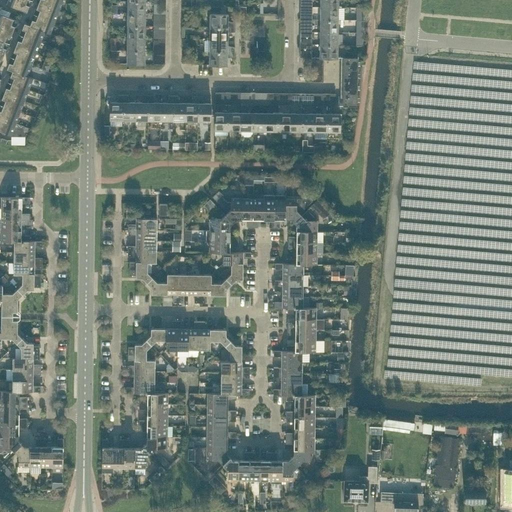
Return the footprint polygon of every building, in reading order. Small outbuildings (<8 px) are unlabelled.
[(27,0),(26,0),(8,0),(7,4),(27,11),(31,2),(27,0)] [(59,10),(62,0),(39,0),(39,2),(59,10)] [(146,13),(146,1),(128,0),(128,11),(125,11),(125,13),(146,13)] [(300,0),(300,16),(306,17),(312,17),(312,0),(300,0)] [(54,21),(59,10),(39,2),(35,12),(39,13),(38,15),(54,21)] [(160,3),(154,3),(154,23),(160,23),(166,23),(166,3),(160,3)] [(342,8),(342,7),(321,7),(321,19),(338,19),(339,8),(342,8)] [(15,19),(14,18),(0,13),(0,26),(13,31),(16,22),(13,20),(13,19),(15,19)] [(146,25),(146,13),(125,13),(125,14),(128,14),(128,25),(146,25)] [(228,14),(210,13),(210,14),(207,14),(207,15),(210,15),(210,26),(235,27),(235,22),(228,20),(228,14)] [(50,32),(54,21),(38,15),(38,17),(34,15),(30,25),(45,30),(50,32)] [(338,31),(338,19),(321,19),(321,32),(342,32),(342,31),(338,31)] [(300,22),(300,41),(306,41),(312,42),(312,22),(306,22),(300,22)] [(45,30),(30,25),(25,23),(21,32),(25,34),(24,36),(40,42),(45,30)] [(145,38),(146,25),(128,25),(127,36),(125,36),(125,37),(145,38)] [(9,41),(13,31),(0,26),(0,39),(5,41),(6,39),(9,41)] [(235,31),(235,27),(210,26),(210,37),(207,37),(207,38),(228,39),(228,32),(235,31)] [(154,28),(153,48),(159,48),(165,48),(166,28),(160,28),(154,28)] [(342,33),(342,32),(321,32),(321,44),(338,44),(338,33),(342,33)] [(36,53),(40,42),(24,36),(23,37),(20,36),(16,45),(36,53)] [(145,50),(145,38),(125,37),(124,39),(127,39),(127,50),(145,50)] [(228,45),(228,39),(207,38),(207,40),(210,40),(210,51),(235,51),(235,46),(228,45)] [(338,55),(338,44),(321,44),(320,56),(320,57),(324,57),(338,57),(341,57),(341,55),(338,55)] [(32,64),(36,53),(16,45),(12,55),(16,56),(15,58),(32,64)] [(306,46),(300,46),(300,57),(312,57),(312,47),(306,46)] [(145,62),(145,50),(127,50),(127,61),(124,61),(124,62),(127,62),(127,63),(145,63),(145,62)] [(235,56),(235,51),(210,51),(210,62),(207,62),(207,63),(209,63),(209,64),(228,64),(228,63),(227,63),(228,57),(235,56)] [(165,53),(153,53),(153,64),(165,64),(165,53)] [(358,69),(358,56),(344,56),(344,69),(358,69)] [(27,76),(32,64),(15,58),(15,60),(11,59),(7,68),(13,71),(27,76)] [(357,82),(358,69),(344,69),(344,81),(357,82)] [(33,78),(27,76),(13,71),(9,79),(13,81),(12,83),(28,89),(33,78)] [(357,93),(357,82),(344,81),(343,93),(357,93)] [(24,100),(28,89),(12,83),(12,85),(8,83),(4,92),(24,100)] [(226,98),(226,92),(216,91),(216,104),(226,104),(226,98)] [(20,111),(24,100),(4,92),(1,102),(5,103),(4,105),(20,111)] [(251,92),(231,92),(231,98),(231,104),(250,104),(250,98),(251,92)] [(276,92),(256,92),(256,98),(256,104),(275,104),(276,98),(276,92)] [(300,93),(281,92),(281,98),(281,104),(300,105),(300,99),(300,93)] [(325,93),(306,93),(305,99),(305,105),(325,105),(325,99),(325,93)] [(357,105),(357,93),(343,93),(343,105),(357,105)] [(123,119),(124,94),(119,94),(118,101),(111,101),(110,119),(110,124),(112,124),(112,119),(123,119)] [(129,102),(128,94),(124,94),(123,119),(135,119),(135,123),(136,123),(136,102),(129,102)] [(148,120),(148,95),(143,94),(143,102),(136,102),(136,123),(137,123),(137,119),(148,120)] [(154,102),(153,95),(148,95),(148,120),(159,120),(159,123),(160,123),(161,102),(154,102)] [(173,120),(173,95),(168,95),(168,102),(161,102),(160,123),(162,123),(162,120),(173,120)] [(179,102),(178,95),(173,95),(173,120),(184,120),(184,123),(185,123),(186,102),(179,102)] [(198,120),(198,95),(193,95),(192,103),(186,102),(185,123),(187,123),(187,120),(198,120)] [(204,103),(203,95),(198,95),(198,120),(209,120),(209,124),(210,124),(210,121),(211,121),(211,102),(210,102),(210,103),(204,103)] [(0,116),(16,123),(20,111),(4,105),(3,107),(0,105),(0,116)] [(216,112),(216,111),(215,111),(215,130),(215,134),(228,135),(228,130),(228,112),(216,112)] [(240,133),(240,112),(228,112),(228,130),(239,130),(239,133),(240,133)] [(253,130),(253,112),(240,112),(240,133),(241,133),(241,130),(253,130)] [(266,112),(256,112),(253,112),(253,130),(264,130),(264,133),(265,133),(266,112)] [(278,130),(278,112),(266,112),(265,133),(266,133),(267,130),(278,130)] [(290,133),(291,113),(278,112),(278,130),(289,130),(289,133),(290,133)] [(303,131),(303,113),(291,113),(290,133),(291,133),(291,130),(303,131)] [(315,134),(315,113),(303,113),(303,131),(314,131),(314,134),(315,134)] [(328,131),(328,113),(315,113),(315,134),(316,134),(316,131),(328,131)] [(340,131),(341,113),(340,113),(328,113),(328,131),(338,131),(338,134),(340,134),(340,131)] [(0,129),(11,134),(16,123),(0,116),(0,129)] [(148,140),(148,149),(160,149),(160,140),(148,140)] [(227,201),(227,200),(223,196),(224,195),(219,190),(212,196),(217,200),(228,212),(232,216),(235,219),(236,218),(242,218),(242,198),(231,198),(231,201),(227,201)] [(264,198),(264,219),(269,219),(269,227),(275,227),(275,194),(264,194),(264,198)] [(285,219),(286,200),(286,199),(286,194),(275,194),(275,227),(280,227),(280,219),(285,219)] [(30,197),(17,196),(2,196),(2,208),(22,208),(22,203),(30,203),(30,197)] [(215,204),(212,200),(210,198),(203,205),(208,210),(215,204)] [(253,227),(253,198),(242,198),(242,218),(248,219),(248,227),(253,227)] [(264,198),(256,198),(253,198),(253,227),(258,227),(258,219),(264,219),(264,198)] [(305,200),(303,198),(297,199),(286,199),(286,200),(285,219),(292,219),(294,222),(302,214),(300,213),(305,208),(305,200)] [(318,199),(312,205),(324,218),(330,212),(324,205),(319,200),(318,199)] [(22,208),(2,208),(0,207),(0,218),(2,219),(30,219),(30,213),(22,213),(22,208)] [(298,218),(294,222),(297,225),(297,231),(317,231),(317,220),(307,209),(302,214),(298,218)] [(235,219),(232,216),(228,212),(226,213),(221,218),(210,218),(210,230),(231,230),(231,224),(234,221),(235,219)] [(157,218),(140,218),(137,218),(137,224),(129,224),(129,229),(157,229),(157,218)] [(33,219),(30,219),(2,219),(2,220),(0,219),(0,227),(2,228),(2,229),(22,230),(22,224),(33,224),(33,219)] [(22,235),(22,230),(2,229),(1,241),(15,241),(15,240),(22,241),(22,240),(30,240),(30,235),(22,235)] [(157,240),(157,229),(129,229),(129,234),(137,234),(136,240),(157,240)] [(231,230),(210,230),(207,230),(207,240),(210,240),(238,241),(238,235),(230,235),(231,230)] [(317,242),(317,231),(297,231),(297,236),(289,236),(289,241),(317,242)] [(43,241),(30,240),(22,240),(22,241),(15,240),(15,241),(14,251),(35,252),(35,246),(43,246),(43,241)] [(157,251),(157,240),(136,240),(136,245),(128,245),(128,251),(157,251)] [(238,246),(238,241),(210,240),(210,252),(223,252),(230,252),(230,251),(230,246),(238,246)] [(317,253),(317,242),(289,241),(289,247),(297,247),(297,252),(317,253)] [(35,257),(35,252),(14,251),(14,262),(43,263),(43,257),(35,257)] [(157,262),(157,251),(128,251),(128,256),(136,256),(136,261),(148,262),(157,262)] [(251,252),(238,252),(230,251),(230,252),(223,252),(223,263),(231,263),(243,263),(243,257),(251,258),(251,252)] [(317,264),(317,253),(297,252),(297,258),(289,258),(288,263),(304,263),(304,264),(317,264)] [(136,261),(129,261),(129,274),(136,275),(136,277),(143,277),(147,282),(153,277),(148,272),(148,262),(136,261)] [(43,268),(43,263),(14,262),(14,274),(23,274),(23,273),(34,273),(34,268),(43,268)] [(243,279),(243,263),(231,263),(231,273),(226,278),(232,283),(236,278),(243,279)] [(288,263),(275,263),(275,267),(275,269),(283,269),(283,274),(303,274),(304,264),(304,263),(288,263)] [(41,286),(41,273),(34,273),(23,273),(23,274),(23,284),(18,288),(23,294),(28,289),(34,289),(34,287),(41,286)] [(178,302),(179,274),(168,273),(167,282),(168,282),(168,294),(173,294),(173,302),(178,302)] [(189,294),(190,274),(179,274),(178,302),(184,302),(184,294),(189,294)] [(200,302),(200,274),(190,274),(189,294),(195,294),(195,302),(200,302)] [(212,282),(212,274),(200,274),(200,302),(205,302),(206,294),(211,294),(211,282),(212,282)] [(308,274),(303,274),(283,274),(283,280),(275,279),(275,285),(303,285),(308,285),(308,274)] [(167,282),(158,282),(153,277),(147,282),(152,287),(152,294),(168,294),(168,282),(167,282)] [(227,288),(232,283),(226,278),(221,283),(212,282),(211,282),(211,294),(214,294),(222,295),(227,295),(227,288)] [(303,296),(303,285),(275,285),(275,290),(283,290),(283,296),(303,296)] [(18,298),(23,294),(18,288),(13,293),(3,293),(2,293),(2,305),(18,305),(18,298)] [(309,296),(303,296),(283,296),(283,301),(275,301),(275,307),(282,307),(288,307),(303,307),(309,307),(309,296)] [(343,303),(343,314),(351,314),(351,303),(343,303)] [(18,311),(18,305),(2,305),(2,315),(13,315),(13,311),(18,311)] [(316,307),(309,307),(303,307),(288,307),(288,312),(296,313),(296,318),(316,318),(316,307)] [(18,326),(18,320),(13,320),(13,315),(2,315),(2,326),(18,326)] [(316,329),(316,318),(296,318),(296,323),(288,323),(288,329),(316,329)] [(178,349),(178,320),(173,320),(173,328),(167,328),(167,340),(167,348),(178,349)] [(184,328),(184,320),(178,320),(178,349),(189,349),(189,328),(184,328)] [(199,349),(200,320),(197,320),(194,320),(194,328),(189,328),(189,349),(199,349)] [(205,328),(205,320),(200,320),(199,349),(211,349),(211,340),(210,340),(210,329),(205,328)] [(18,333),(18,326),(2,326),(2,338),(12,338),(17,343),(22,337),(18,333)] [(167,328),(162,328),(154,328),(151,328),(151,334),(146,339),(152,345),(157,340),(167,340),(167,328)] [(226,329),(215,329),(210,329),(210,340),(211,340),(221,341),(226,345),(231,340),(226,335),(226,329)] [(316,340),(316,329),(288,329),(288,334),(296,334),(296,340),(316,340)] [(34,342),(27,342),(22,337),(17,343),(22,348),(22,358),(33,358),(40,358),(40,345),(34,345),(34,342)] [(147,349),(152,345),(146,339),(142,344),(135,344),(135,346),(128,346),(128,360),(135,360),(147,360),(147,359),(147,349)] [(242,345),(236,345),(231,340),(226,345),(230,350),(230,360),(230,361),(242,361),(242,345)] [(287,350),(302,351),(316,351),(321,351),(331,351),(331,340),(321,340),(316,340),(296,340),(295,345),(287,345),(287,350)] [(287,350),(284,350),(274,350),(274,356),(282,356),(282,361),(302,362),(302,351),(287,350)] [(22,358),(13,358),(13,369),(41,369),(41,364),(33,364),(33,358),(22,358)] [(155,371),(155,359),(147,359),(147,360),(135,360),(135,365),(127,365),(127,370),(155,371)] [(230,361),(230,360),(222,360),(221,371),(250,372),(250,369),(250,366),(242,366),(242,361),(230,361)] [(302,372),(302,362),(282,361),(282,367),(274,367),(274,372),(302,372)] [(41,374),(41,369),(13,369),(13,380),(33,380),(33,374),(41,374)] [(170,369),(171,378),(179,378),(179,369),(170,369)] [(155,381),(155,371),(127,370),(127,376),(135,376),(135,381),(155,381)] [(250,372),(221,371),(221,382),(242,382),(242,377),(250,377),(250,372)] [(302,383),(302,372),(274,372),(274,377),(282,378),(282,383),(307,383),(302,383)] [(33,385),(33,380),(13,380),(13,390),(13,391),(20,391),(41,391),(41,385),(33,385)] [(155,392),(155,381),(135,381),(135,387),(127,386),(126,392),(148,393),(148,392),(155,392)] [(242,388),(242,382),(221,382),(221,393),(228,393),(228,394),(236,394),(250,394),(250,388),(242,388)] [(274,388),(274,394),(287,394),(302,394),(307,394),(307,383),(282,383),(282,388),(274,388)] [(13,391),(13,390),(0,390),(0,401),(28,402),(28,396),(20,396),(20,391),(13,391)] [(168,404),(168,392),(155,392),(148,392),(148,393),(148,398),(140,398),(140,403),(168,404)] [(221,393),(208,393),(208,404),(228,404),(228,399),(236,399),(236,394),(228,394),(228,393),(221,393)] [(315,405),(315,394),(302,394),(287,394),(287,400),(295,400),(295,405),(315,405)] [(28,407),(28,402),(0,401),(0,412),(20,412),(20,407),(28,407)] [(168,414),(168,404),(140,403),(139,409),(147,409),(147,414),(168,414)] [(228,410),(228,404),(208,404),(208,415),(236,415),(236,410),(228,410)] [(315,416),(315,405),(295,405),(295,411),(287,410),(286,416),(315,416)] [(20,418),(20,412),(0,412),(0,423),(27,423),(27,418),(20,418)] [(168,425),(168,414),(147,414),(147,419),(139,419),(139,425),(168,425)] [(236,421),(236,415),(208,415),(208,426),(228,426),(228,420),(236,421)] [(315,427),(315,416),(286,416),(286,421),(294,421),(294,427),(315,427)] [(337,416),(337,427),(345,427),(346,417),(338,416),(337,416)] [(384,418),(383,425),(410,429),(411,422),(384,418)] [(435,422),(434,429),(445,430),(445,432),(457,434),(458,424),(435,422)] [(27,429),(27,423),(0,423),(0,433),(19,434),(19,429),(27,429)] [(490,439),(490,424),(467,423),(467,432),(477,432),(477,438),(490,439)] [(168,436),(168,425),(139,425),(139,430),(147,430),(147,436),(168,436)] [(228,431),(228,426),(208,426),(207,436),(236,437),(236,431),(228,431)] [(315,438),(315,427),(294,427),(294,432),(286,432),(286,437),(315,438)] [(19,440),(19,434),(0,433),(0,451),(10,451),(13,448),(15,450),(22,443),(19,440)] [(167,447),(168,436),(147,436),(147,442),(144,445),(151,452),(157,447),(167,447)] [(236,442),(236,437),(207,436),(207,447),(228,447),(228,442),(236,442)] [(454,483),(460,438),(439,436),(433,485),(449,487),(450,483),(454,483)] [(314,449),(315,438),(286,437),(286,443),(294,443),(294,448),(314,449)] [(41,466),(42,438),(36,438),(36,446),(31,446),(30,466),(41,466)] [(52,446),(47,446),(47,438),(42,438),(41,466),(52,467),(52,446)] [(63,467),(64,438),(59,438),(58,438),(58,446),(52,446),(52,467),(63,467)] [(113,472),(113,467),(114,447),(108,447),(108,439),(103,439),(102,472),(113,472)] [(124,467),(125,439),(119,439),(119,447),(114,447),(113,467),(124,467)] [(130,447),(130,439),(125,439),(124,467),(135,468),(135,447),(130,447)] [(30,466),(31,446),(25,446),(22,443),(15,450),(15,451),(19,455),(19,466),(30,466)] [(135,468),(135,473),(145,473),(145,468),(146,468),(147,457),(150,454),(146,450),(141,450),(141,447),(135,447),(135,468)] [(223,464),(227,460),(230,457),(228,454),(228,447),(207,447),(207,459),(218,459),(223,464)] [(320,454),(320,449),(314,449),(294,448),(294,455),(290,459),(297,466),(303,460),(314,460),(314,453),(316,453),(316,454),(320,454)] [(168,450),(163,455),(169,461),(174,456),(168,450)] [(250,480),(250,451),(245,451),(245,459),(239,459),(239,480),(250,480)] [(255,459),(255,451),(250,451),(250,480),(260,480),(261,460),(255,459)] [(271,480),(272,452),(266,452),(266,460),(261,460),(260,480),(271,480)] [(277,460),(277,452),(272,452),(271,480),(271,483),(282,483),(282,480),(282,460),(277,460)] [(160,453),(156,457),(166,468),(171,464),(160,453)] [(239,480),(239,459),(233,459),(230,457),(227,460),(223,464),(228,469),(228,480),(239,480)] [(297,466),(290,459),(288,460),(282,460),(282,480),(293,480),(293,476),(295,476),(299,476),(301,475),(303,473),(297,466)] [(377,482),(377,466),(368,465),(368,476),(360,475),(359,480),(345,480),(344,500),(368,501),(368,481),(377,482)] [(213,477),(209,481),(212,484),(220,492),(225,487),(214,475),(213,476),(213,477)] [(427,487),(427,479),(417,479),(417,487),(427,487)] [(485,502),(485,488),(466,488),(466,502),(471,502),(471,503),(480,503),(480,502),(485,502)] [(381,501),(395,502),(395,511),(417,511),(417,503),(422,503),(423,493),(382,492),(381,501)]
